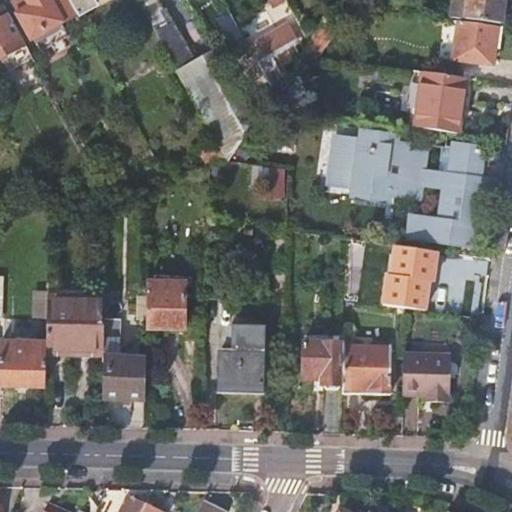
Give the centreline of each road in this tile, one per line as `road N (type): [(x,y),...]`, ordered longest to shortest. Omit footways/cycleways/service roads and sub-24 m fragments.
road 1 (secondary): [(0,452),(293,460)]
road 2 (secondary): [(293,460),(484,471)]
road 3 (residential): [(511,327),(484,471)]
